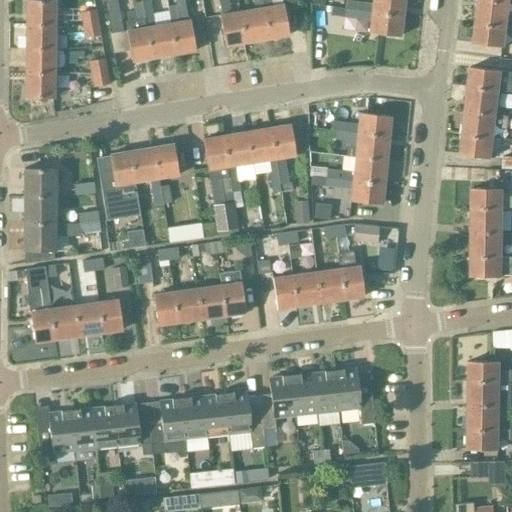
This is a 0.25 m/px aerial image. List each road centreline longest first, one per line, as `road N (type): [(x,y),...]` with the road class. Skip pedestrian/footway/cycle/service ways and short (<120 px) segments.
road 1 (residential): [(0,138),(331,85),(437,90)]
road 2 (residential): [(0,384),(416,326)]
road 3 (residential): [(416,326),(437,90)]
road 4 (residential): [(418,511),(416,326)]
